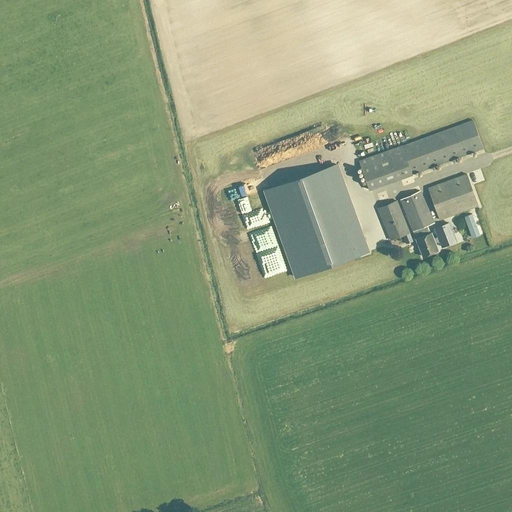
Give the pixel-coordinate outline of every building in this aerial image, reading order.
[(472,120),(359,162),(370,191),(483,149),(472,120)] [(336,165),(265,190),(296,277),(367,251),(336,165)] [(466,174),(427,188),(439,221),(478,207),(466,174)] [(421,191),(400,200),(412,232),(417,230),(420,237),(415,239),(422,257),(438,251),(435,243),(440,242),(442,247),(456,242),(449,223),(435,229),(438,237),(434,239),(432,233),(429,234),(426,226),(434,223),(421,191)] [(397,202),(378,209),(391,241),(409,233),(397,202)] [(472,214),(464,217),(472,238),(480,236),(472,214)]
